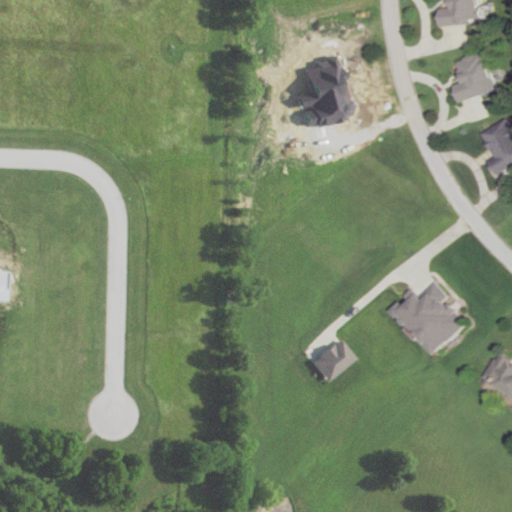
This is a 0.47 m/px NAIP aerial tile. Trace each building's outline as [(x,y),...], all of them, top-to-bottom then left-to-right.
[(447,24),(489,22),(488,0),(458,0),(458,6),(446,7),(447,24)] [(496,50),(462,59),(469,82),(460,85),(465,100),(507,88),(496,50)] [(511,158),(511,123),(496,124),(497,159),(511,158)] [(474,323),(458,304),(442,316),(425,295),(410,307),(405,301),(393,311),(407,328),(414,323),(438,353),(474,323)] [(353,362),(343,340),(335,343),(338,350),(315,361),(322,377),(353,362)] [(511,355),(503,351),(488,380),(511,392),(511,355)]
